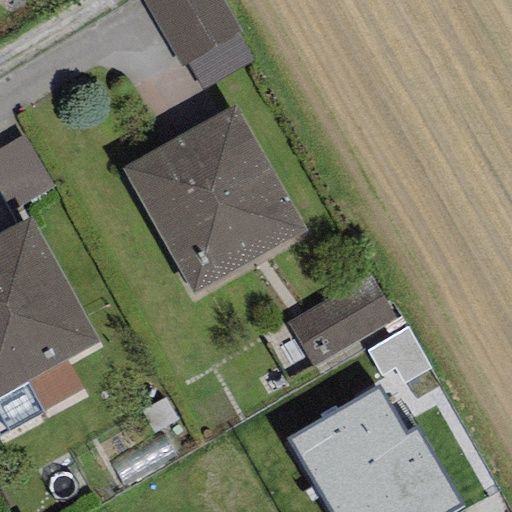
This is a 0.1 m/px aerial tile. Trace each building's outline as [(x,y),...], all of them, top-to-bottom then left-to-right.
[(219,0),(141,0),(180,67),(186,63),(238,33),(219,0)] [(255,63),(238,33),(186,63),(203,92),(255,63)] [(305,230),(232,104),(122,169),(193,294),(305,230)] [(52,186),(23,136),(0,148),(0,194),(10,211),(52,186)] [(31,218),(0,234),(0,397),(27,382),(66,361),(100,343),(31,218)] [(395,318),(369,274),(286,324),(312,367),(395,318)] [(407,328),(367,351),(382,376),(395,368),(403,383),(430,368),(407,328)] [(82,390),(66,361),(27,382),(44,412),(82,390)] [(378,385),(287,439),(329,511),(453,511),(464,506),(417,427),(406,433),(378,385)]
